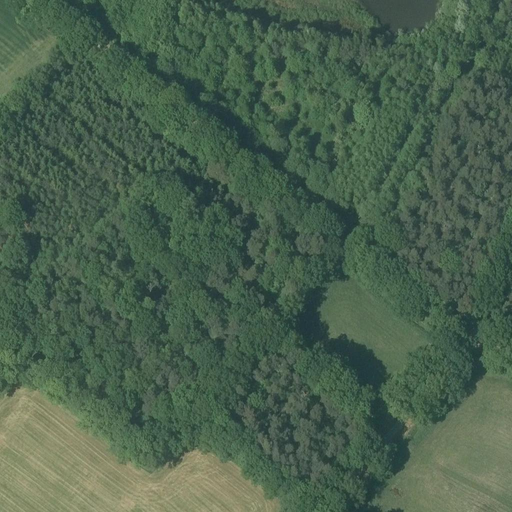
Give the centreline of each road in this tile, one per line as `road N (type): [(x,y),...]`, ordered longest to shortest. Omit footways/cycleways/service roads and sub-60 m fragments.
road 1 (track): [(31,0),(465,342),(511,357)]
road 2 (unclassified): [(325,511),(479,324),(511,260)]
